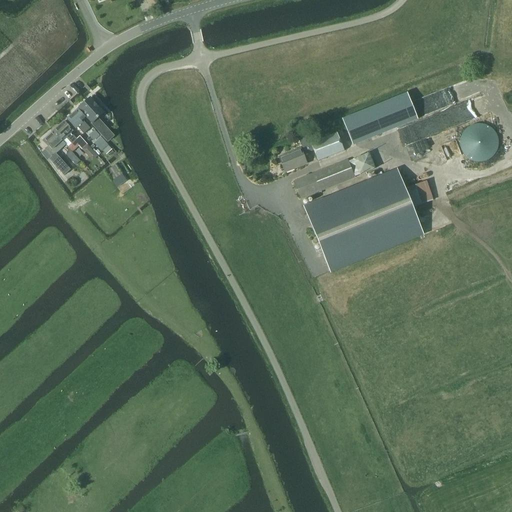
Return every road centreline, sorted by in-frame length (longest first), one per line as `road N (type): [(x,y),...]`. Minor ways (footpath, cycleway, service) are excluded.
road 1 (unclassified): [(337,511),(267,347),(142,114),(149,77),(200,58)]
road 2 (residential): [(0,140),(104,50),(190,10)]
road 3 (track): [(310,169),(372,145),(386,158),(485,172),(511,141)]
road 4 (residential): [(200,58),(362,21),(402,0)]
